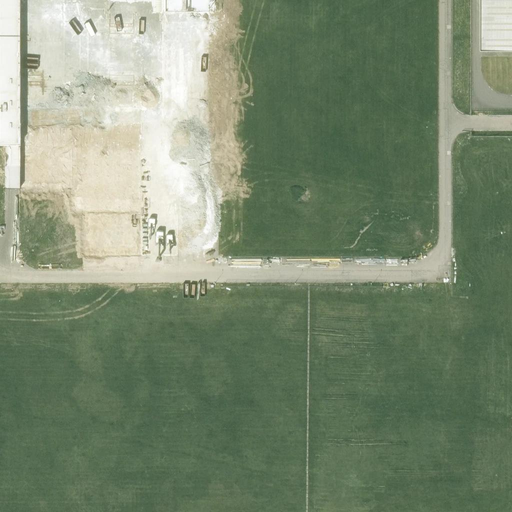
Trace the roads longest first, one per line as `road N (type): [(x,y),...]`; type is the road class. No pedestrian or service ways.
road 1 (unknown): [(511,103),(474,92),(472,0)]
road 2 (unknown): [(446,0),(446,125)]
